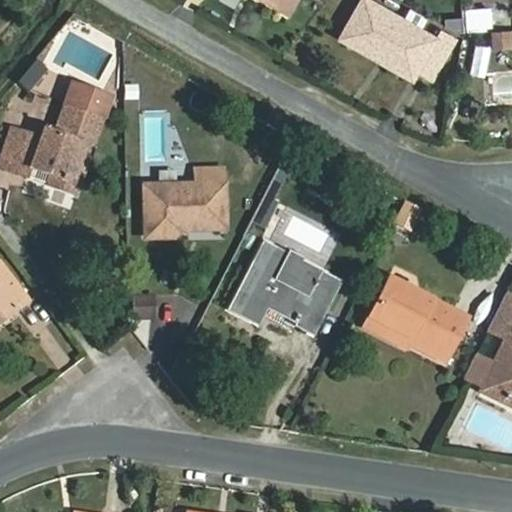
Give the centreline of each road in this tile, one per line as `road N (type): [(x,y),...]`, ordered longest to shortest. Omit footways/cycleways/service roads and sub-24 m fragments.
road 1 (residential): [(0,467),(49,447),(142,441),(511,494)]
road 2 (residential): [(511,224),(137,9)]
